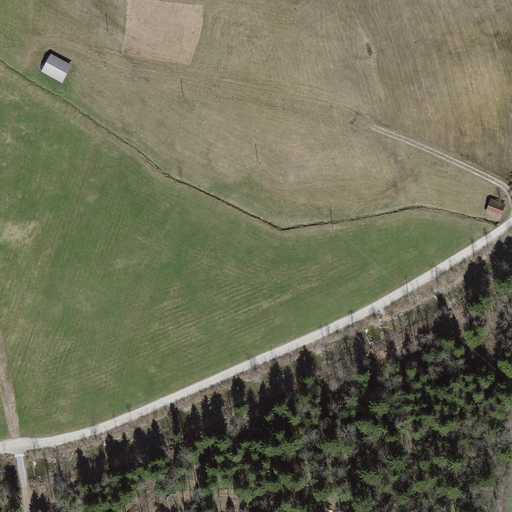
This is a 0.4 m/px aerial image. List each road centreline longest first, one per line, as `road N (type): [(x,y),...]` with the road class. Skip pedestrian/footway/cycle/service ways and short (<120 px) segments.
road 1 (track): [(511,213),(432,271),(277,353),(94,433),(0,450)]
road 2 (track): [(511,200),(477,171),(368,125)]
